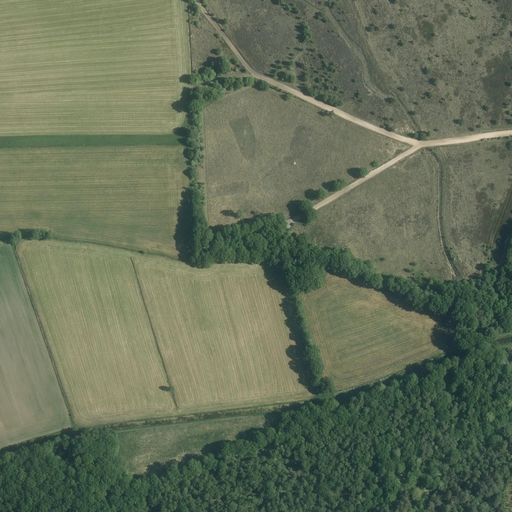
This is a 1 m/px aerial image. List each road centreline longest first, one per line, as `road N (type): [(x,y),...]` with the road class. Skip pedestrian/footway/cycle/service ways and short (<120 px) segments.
road 1 (track): [(511,132),(413,142),(255,76),(190,89)]
road 2 (track): [(421,143),(299,219),(201,244)]
road 3 (track): [(396,511),(406,472),(436,433),(490,393)]
